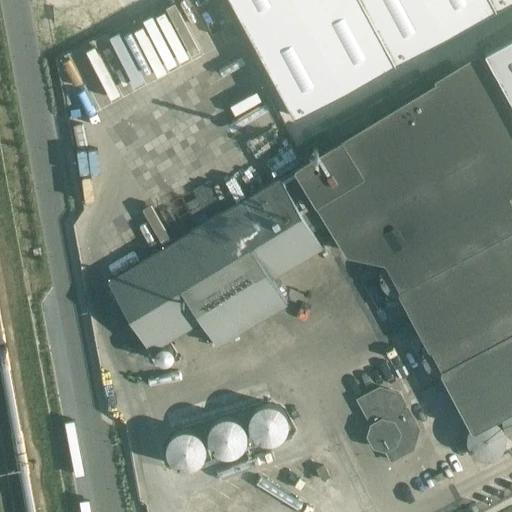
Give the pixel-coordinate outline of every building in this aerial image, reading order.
[(231,0),(294,116),(508,0),(231,0)] [(511,35),(484,51),(511,102),(511,35)] [(281,176),(108,280),(150,349),(202,318),(218,344),(288,302),(272,276),(323,245),(311,227),(325,219),(344,251),(384,262),(381,266),(380,270),(379,275),(379,280),(381,284),(383,288),(386,291),(391,293),(395,294),(399,294),(425,343),(422,350),(422,354),(422,359),(423,362),(426,366),(429,369),(433,372),(437,374),(442,375),(470,427),(467,433),(466,439),(467,445),(469,449),(474,454),(479,457),(483,458),(488,458),(492,457),(497,455),(501,451),(503,448),(505,443),(506,438),(506,434),(505,431),(500,424),(495,420),(502,416),(502,420),(502,424),(504,428),(505,431),(509,435),(511,436),(511,201),(509,196),(511,194),(511,123),(471,55),(431,80),(433,83),(344,136),(280,174),(281,176)] [(407,407),(404,406),(405,403),(400,393),(380,387),(357,399),(365,413),(371,425),(368,436),(373,446),(385,449),(391,460),(412,449),(418,428),(407,407)] [(260,464),(294,465),(295,426),(260,425),(260,464)] [(223,434),(218,457),(182,448),(173,484),(211,493),(216,472),(250,480),(259,443),(223,434)] [(316,469),(322,480),(330,476),(325,465),(316,469)] [(441,471),(434,475),(436,480),(443,476),(441,471)] [(336,476),(325,481),(334,499),(345,493),(336,476)] [(218,489),(222,511),(242,511),(258,509),(254,482),(218,489)]
